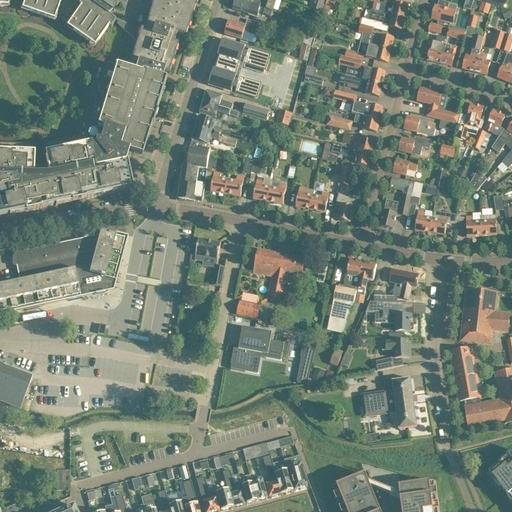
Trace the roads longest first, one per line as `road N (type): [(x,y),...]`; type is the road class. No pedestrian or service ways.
road 1 (unclassified): [(153,203),(219,0)]
road 2 (residential): [(200,421),(242,219)]
road 3 (residential): [(450,451),(434,352),(440,259)]
road 4 (residential): [(357,242),(408,75)]
road 5 (unclassified): [(0,235),(153,203)]
road 6 (residential): [(194,454),(77,485),(84,511)]
